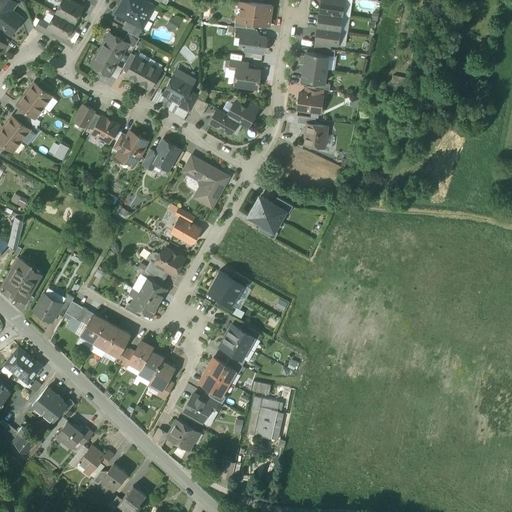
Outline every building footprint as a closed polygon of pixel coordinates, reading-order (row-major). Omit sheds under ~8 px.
[(17,3),(13,0),(0,0),(0,3),(2,5),(2,4),(11,11),(17,3)] [(70,0),(65,0),(65,1),(63,5),(60,6),(56,13),(74,23),(83,7),(70,0)] [(155,6),(143,0),(123,0),(124,1),(122,5),(122,4),(120,5),(115,13),(127,19),(143,28),(155,6)] [(340,2),(329,0),(321,0),(320,13),(342,16),(344,2),(340,1),(340,2)] [(251,2),(240,1),(237,20),(248,21),(269,25),(272,5),(251,2)] [(11,11),(2,4),(2,5),(0,7),(0,25),(11,34),(22,19),(11,11)] [(74,23),(56,13),(52,19),(53,22),(51,26),(49,29),(52,31),(66,39),(74,23)] [(342,16),(320,13),(318,27),(340,31),(342,16)] [(143,28),(127,19),(122,28),(129,31),(138,36),(143,28)] [(51,26),(40,20),(35,28),(49,36),(52,31),(49,29),(51,26)] [(179,23),(174,20),(170,27),(175,30),(179,23)] [(237,20),(236,20),(235,26),(237,27),(247,28),(248,21),(237,20)] [(247,28),(237,27),(235,35),(242,36),(241,45),(249,55),(254,51),(263,52),(265,50),(267,39),(265,36),(254,35),(255,29),(247,28)] [(340,31),(318,27),(316,41),(330,43),(338,44),(340,31)] [(138,36),(129,31),(124,40),(128,42),(127,43),(134,47),(140,38),(138,36)] [(8,39),(0,32),(0,40),(5,44),(8,39)] [(124,40),(112,33),(109,34),(100,49),(118,59),(127,43),(128,42),(124,40)] [(330,43),(316,41),(315,47),(321,48),(329,49),(330,43)] [(118,59),(100,49),(91,65),(109,75),(118,59)] [(320,54),(306,52),(304,66),(326,69),(328,55),(320,54)] [(131,53),(122,69),(127,71),(136,56),(131,53)] [(148,63),(136,56),(127,71),(125,75),(137,82),(148,63)] [(248,62),(230,60),(229,67),(237,68),(237,67),(247,69),(248,62)] [(161,69),(148,63),(137,82),(150,89),(152,85),(161,69)] [(326,69),(304,66),(302,80),(316,82),(324,83),(326,69)] [(247,69),(237,67),(237,68),(235,84),(257,87),(259,70),(247,69)] [(161,69),(152,85),(157,88),(166,72),(161,69)] [(195,79),(177,69),(173,78),(170,78),(168,82),(169,84),(164,94),(180,103),(182,104),(189,91),(195,79)] [(51,88),(40,80),(37,85),(47,92),(51,88)] [(37,85),(34,82),(25,93),(43,107),(52,96),(37,85)] [(316,88),(306,86),(305,93),(323,95),(323,89),(316,88)] [(198,96),(189,91),(182,104),(180,103),(178,107),(189,113),(191,110),(198,98),(198,96)] [(305,93),(300,92),(298,109),(311,111),(311,108),(321,109),(323,95),(305,93)] [(43,107),(25,93),(17,104),(20,107),(30,115),(35,118),(43,107)] [(208,104),(198,98),(191,110),(201,116),(208,104)] [(245,106),(235,100),(228,114),(238,120),(248,126),(256,112),(245,106)] [(258,106),(248,101),(245,106),(256,112),(258,106)] [(95,111),(82,104),(73,119),(86,127),(87,126),(94,112),(95,111)] [(30,115),(20,107),(17,112),(27,119),(30,115)] [(228,114),(217,109),(210,123),(231,134),(238,120),(228,114)] [(27,119),(17,112),(13,117),(23,124),(27,119)] [(101,116),(94,112),(87,126),(93,130),(101,116)] [(113,121),(108,118),(107,118),(101,115),(101,116),(93,130),(92,132),(109,142),(118,124),(112,121),(113,121)] [(13,117),(12,116),(4,127),(21,140),(30,129),(23,124),(13,117)] [(316,118),(298,116),(297,123),(307,124),(307,123),(315,124),(316,118)] [(315,124),(307,123),(307,124),(304,143),(324,146),(327,126),(315,124)] [(21,140),(4,127),(0,131),(0,141),(7,147),(13,151),(21,140)] [(147,140),(130,131),(128,135),(119,151),(116,155),(126,160),(129,160),(135,163),(147,140)] [(128,135),(122,132),(113,147),(119,151),(128,135)] [(156,152),(151,160),(152,160),(156,162),(155,163),(156,166),(161,168),(163,168),(164,166),(168,169),(180,149),(171,144),(171,143),(163,139),(156,152)] [(55,155),(64,160),(70,147),(61,143),(55,155)] [(156,152),(150,149),(142,163),(148,167),(152,160),(151,160),(156,152)] [(223,172),(192,155),(183,171),(198,179),(200,186),(194,197),(212,207),(226,183),(223,172)] [(12,202),(24,208),(27,200),(15,195),(12,202)] [(274,203),(261,196),(255,206),(280,220),(286,210),(274,203)] [(293,206),(277,197),(274,203),(286,210),(289,212),(293,206)] [(280,220),(255,206),(249,217),(262,224),(274,231),(275,230),(280,220)] [(195,216),(179,207),(176,214),(180,217),(191,223),(195,216)] [(191,223),(180,217),(172,232),(190,242),(193,242),(201,228),(191,223)] [(16,218),(9,245),(9,246),(16,250),(24,221),(16,218)] [(274,231),(262,224),(258,230),(274,239),(278,232),(275,230),(274,231)] [(9,245),(0,236),(0,251),(2,253),(9,246),(9,245)] [(184,258),(166,248),(157,264),(168,271),(175,274),(184,258)] [(26,261),(19,257),(4,285),(13,291),(12,293),(16,295),(15,296),(26,302),(41,276),(37,273),(36,271),(31,268),(30,265),(26,263),(26,261)] [(168,271),(157,264),(152,261),(146,271),(149,273),(163,281),(168,271)] [(232,278),(219,271),(213,281),(238,295),(244,285),(232,278)] [(251,281),(235,272),(232,278),(244,285),(247,287),(251,281)] [(163,281),(149,273),(146,279),(161,287),(164,281),(163,281)] [(161,287),(146,279),(139,292),(159,303),(166,290),(161,287)] [(238,295),(213,281),(207,292),(220,299),(232,306),(233,305),(238,295)] [(159,303),(139,292),(131,305),(143,312),(151,317),(159,303)] [(61,303),(45,294),(34,313),(51,322),(56,313),(61,304),(61,303)] [(71,303),(63,299),(61,303),(61,304),(56,313),(64,317),(65,314),(71,303)] [(232,306),(220,299),(217,305),(232,314),(236,307),(233,305),(232,306)] [(71,303),(65,314),(71,317),(78,305),(72,302),(71,303)] [(131,305),(128,303),(125,309),(140,317),(143,312),(131,305)] [(83,307),(78,305),(71,317),(76,320),(83,307)] [(88,310),(83,307),(76,320),(81,323),(88,310)] [(88,310),(81,323),(87,325),(94,313),(88,310)] [(107,320),(94,313),(87,325),(82,334),(95,341),(107,320)] [(119,327),(107,320),(95,341),(107,348),(119,327)] [(245,331),(232,324),(226,335),(248,347),(254,337),(254,336),(245,331)] [(260,333),(247,326),(245,331),(254,336),(254,337),(257,339),(260,333)] [(119,328),(119,327),(107,348),(106,349),(117,355),(118,356),(124,346),(130,334),(124,330),(123,330),(119,328)] [(248,347),(226,335),(220,346),(232,353),(242,358),(248,347)] [(154,347),(141,340),(134,352),(130,360),(131,360),(129,363),(141,369),(152,350),(154,347)] [(129,349),(124,346),(118,356),(117,355),(115,359),(122,363),(129,349)] [(134,352),(129,349),(122,363),(128,366),(129,363),(131,360),(130,360),(134,352)] [(164,357),(152,350),(141,369),(140,372),(152,379),(162,360),(164,357)] [(18,351),(5,368),(27,386),(31,381),(24,375),(34,364),(27,359),(28,358),(18,351)] [(242,358),(232,353),(229,358),(243,366),(242,365),(245,360),(242,358)] [(226,364),(213,357),(206,370),(229,383),(236,370),(226,364)] [(243,366),(229,358),(226,364),(236,370),(240,373),(243,366)] [(152,379),(148,385),(160,391),(161,389),(162,389),(167,380),(174,367),(162,360),(152,379)] [(34,364),(24,375),(31,381),(41,368),(34,363),(34,364)] [(229,383),(206,370),(200,382),(212,389),(222,395),(222,394),(229,383)] [(167,380),(162,389),(161,389),(160,391),(158,395),(164,399),(173,383),(167,380)] [(255,381),(253,391),(270,395),(272,384),(255,381)] [(35,384),(24,398),(30,402),(41,388),(35,384)] [(222,395),(212,389),(208,396),(219,402),(222,404),(226,397),(222,394),(222,395)] [(47,390),(31,410),(50,426),(60,413),(66,406),(65,406),(60,402),(61,400),(47,390)] [(203,400),(193,394),(183,412),(203,422),(211,408),(208,406),(209,404),(203,400)] [(208,396),(206,394),(203,400),(209,404),(208,406),(211,408),(214,410),(219,402),(208,396)] [(240,401),(246,404),(249,398),(242,395),(240,401)] [(279,402),(255,397),(253,405),(261,406),(278,410),(279,402)] [(74,405),(68,401),(65,406),(66,406),(60,413),(65,416),(74,405)] [(261,406),(253,405),(252,410),(253,410),(248,434),(254,435),(261,406)] [(278,410),(261,406),(254,435),(272,439),(278,412),(278,410)] [(283,413),(278,412),(272,439),(277,440),(283,413)] [(242,435),(244,423),(236,421),(234,434),(242,435)] [(197,433),(178,422),(169,438),(188,449),(197,433)] [(80,434),(67,424),(56,437),(72,449),(80,440),(83,436),(80,434)] [(93,434),(84,428),(80,434),(83,436),(80,440),(85,444),(93,434)] [(18,438),(8,430),(0,439),(11,447),(12,446),(11,446),(18,438)] [(167,435),(158,430),(152,441),(161,446),(167,435)] [(36,443),(21,431),(17,435),(19,437),(18,438),(11,446),(12,446),(25,457),(36,443)] [(104,456),(91,446),(76,467),(87,475),(97,462),(99,463),(104,457),(104,456)] [(112,456),(107,452),(104,456),(104,457),(99,463),(104,467),(112,456)] [(235,465),(223,462),(220,478),(231,480),(235,465)] [(105,476),(101,481),(101,482),(114,492),(127,475),(113,465),(105,476)] [(105,476),(100,472),(93,481),(98,485),(101,482),(101,481),(105,476)] [(121,502),(118,506),(118,507),(124,511),(126,509),(130,511),(138,511),(140,509),(138,507),(145,498),(133,488),(121,502)] [(117,499),(107,511),(108,511),(114,511),(118,507),(118,506),(121,502),(117,499)]
